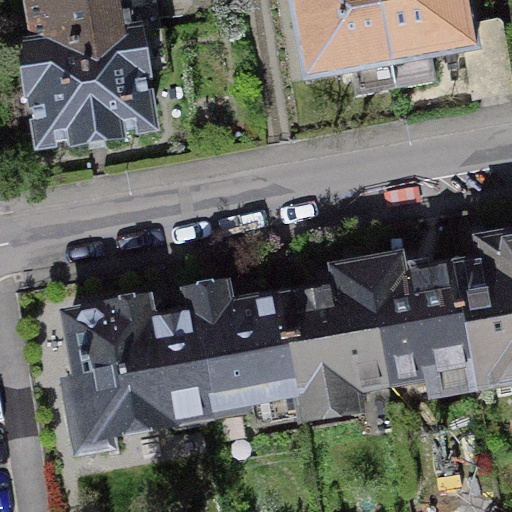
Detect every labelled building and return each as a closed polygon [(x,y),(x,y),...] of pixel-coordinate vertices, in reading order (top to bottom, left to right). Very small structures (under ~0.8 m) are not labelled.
[(138,34),(161,30),(156,0),(28,0),(30,9),(36,47),(137,31),(138,34)] [(358,95),(396,88),(379,0),(292,0),(307,79),(353,70),(358,95)] [(379,0),(396,88),(435,81),(430,57),(465,50),(473,94),(511,86),(511,84),(501,24),(501,23),(501,22),(500,22),(499,21),(498,21),(497,21),(472,26),(467,0),(379,0)] [(162,31),(161,30),(138,34),(137,31),(36,47),(23,49),(30,92),(10,95),(17,137),(40,134),(41,144),(74,139),(74,143),(96,140),(118,137),(118,133),(150,128),(142,73),(166,69),(160,31),(162,31)] [(460,268),(458,269),(479,385),(511,378),(511,239),(483,245),(486,265),(460,270),(460,268)] [(396,263),(367,268),(388,381),(428,373),(431,394),(479,385),(458,269),(399,279),(397,271),(396,263)] [(351,387),(388,381),(367,268),(338,273),(340,282),(341,290),(283,300),(304,415),(355,406),(351,387)] [(254,424),(304,415),(283,300),(226,311),(224,302),(222,292),(193,297),(214,413),(250,406),(254,424)] [(207,414),(214,413),(193,297),(191,298),(195,316),(148,325),(146,316),(144,306),(70,320),(82,384),(69,386),(81,451),(111,446),(108,432),(171,420),(178,429),(203,424),(207,414)]
